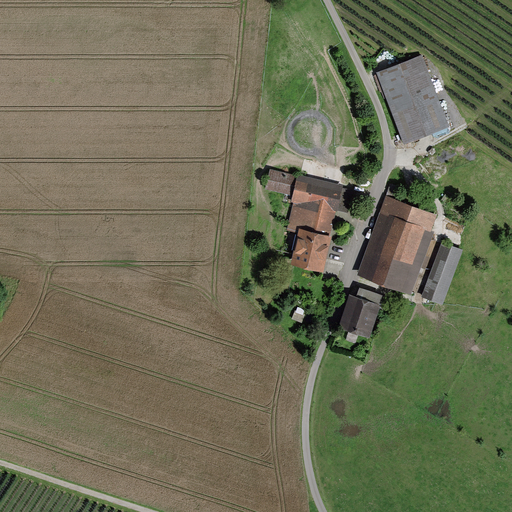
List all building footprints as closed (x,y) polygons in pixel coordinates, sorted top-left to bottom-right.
[(422,58),(378,74),(405,144),(448,128),(422,58)] [(352,190),(271,173),(267,191),(295,197),(288,228),(298,230),(290,264),(322,271),(336,209),(347,211),(352,190)] [(435,218),(387,201),(360,277),(408,294),(435,218)] [(460,251),(442,245),(423,297),(440,303),(460,251)] [(355,299),(350,298),(341,327),(368,336),(381,297),(358,290),(355,299)]
